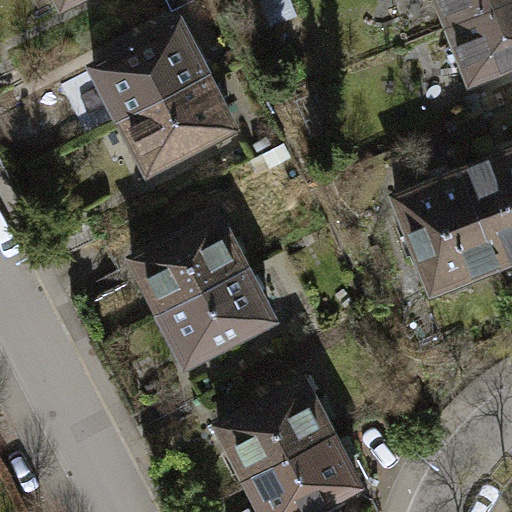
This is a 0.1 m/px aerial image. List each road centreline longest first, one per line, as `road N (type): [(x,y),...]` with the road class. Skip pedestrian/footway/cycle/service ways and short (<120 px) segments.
road 1 (residential): [(121,511),(0,277)]
road 2 (residential): [(511,414),(457,468),(434,511)]
